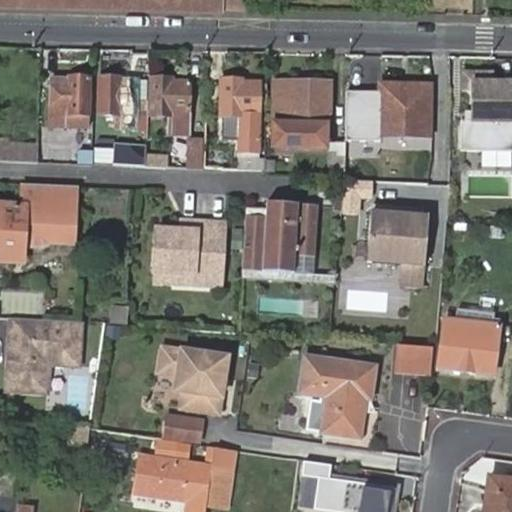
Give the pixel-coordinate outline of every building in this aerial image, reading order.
[(241,0),(220,0),(220,8),(241,8),(241,0)] [(489,73),(461,73),(461,89),(470,90),(471,123),(459,122),(459,152),(511,153),(511,83),(489,83),(489,73)] [(51,76),(49,126),(85,127),(87,78),(51,76)] [(99,78),(98,114),(114,115),(114,128),(133,128),(134,110),(134,99),(135,79),(99,78)] [(151,79),(150,115),(168,116),(168,133),(186,134),(187,83),(170,83),(170,80),(151,79)] [(221,80),(220,118),(240,117),(240,113),(257,113),(257,85),(240,84),(240,81),(221,80)] [(327,84),(274,83),(273,129),(272,129),(272,147),(324,147),(324,126),(327,125),(327,84)] [(365,85),(363,136),(426,138),(428,87),(365,85)] [(187,141),(186,170),(200,171),(200,141),(187,141)] [(36,164),(37,146),(7,146),(5,162),(36,164)] [(91,157),(91,153),(77,153),(77,163),(90,163),(91,157)] [(343,156),(328,155),(328,182),(342,181),(343,156)] [(145,158),(145,168),(166,169),(165,159),(145,158)] [(263,173),(263,161),(241,161),(241,173),(263,173)] [(373,183),(342,181),(341,216),(359,217),(360,201),(372,202),(373,183)] [(24,186),(23,209),(0,207),(0,261),(22,262),(23,243),(27,243),(31,247),(45,248),(49,244),(66,245),(67,237),(76,237),(78,188),(24,186)] [(242,271),(293,274),(294,257),(315,258),(318,206),(266,203),(265,222),(245,220),(242,271)] [(424,293),(429,217),(370,212),(366,264),(401,267),(399,291),(424,293)] [(234,222),(233,237),(243,237),(244,222),(234,222)] [(199,234),(157,232),(153,285),(221,289),(224,226),(199,224),(199,234)] [(66,245),(75,246),(76,237),(67,237),(66,245)] [(43,313),(43,289),(2,289),(2,312),(43,313)] [(458,310),(455,322),(492,327),(492,316),(458,310)] [(40,394),(43,365),(72,367),(75,324),(5,320),(2,358),(5,361),(5,368),(2,367),(0,392),(40,394)] [(492,327),(455,322),(445,320),(437,366),(491,374),(499,329),(492,327)] [(394,374),(433,378),(436,348),(397,344),(394,374)] [(230,358),(159,348),(155,376),(175,379),(173,396),(180,397),(177,416),(165,415),(162,440),(200,446),(204,417),(221,420),(230,358)] [(374,367),(304,359),(300,395),(304,396),(298,430),(358,439),(364,399),(369,400),(374,367)] [(84,462),(88,428),(68,426),(63,459),(84,462)] [(214,462),(215,448),(194,446),(193,460),(214,462)] [(137,460),(133,496),(178,502),(184,466),(137,460)] [(333,466),(302,462),(296,507),(331,511),(399,511),(403,488),(331,479),(333,466)] [(203,506),(222,509),(227,472),(208,469),(203,506)] [(511,511),(511,487),(486,483),(481,511),(511,511)]
